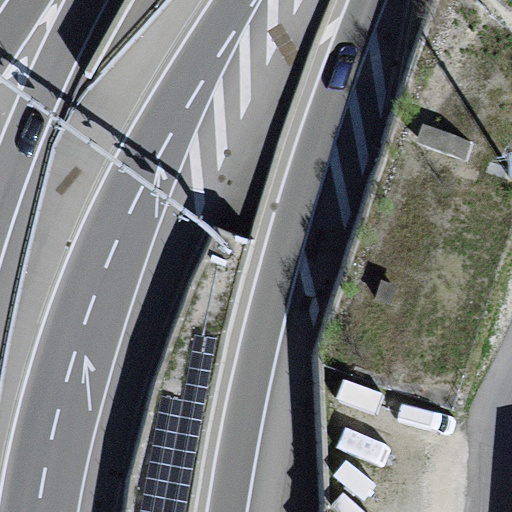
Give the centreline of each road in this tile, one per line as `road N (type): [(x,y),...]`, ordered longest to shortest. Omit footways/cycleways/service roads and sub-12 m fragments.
road 1 (motorway): [(48,511),(68,393),(108,277),(166,151),(255,0)]
road 2 (motorway): [(223,511),(257,339),(378,0)]
road 3 (motorway): [(85,0),(0,216)]
